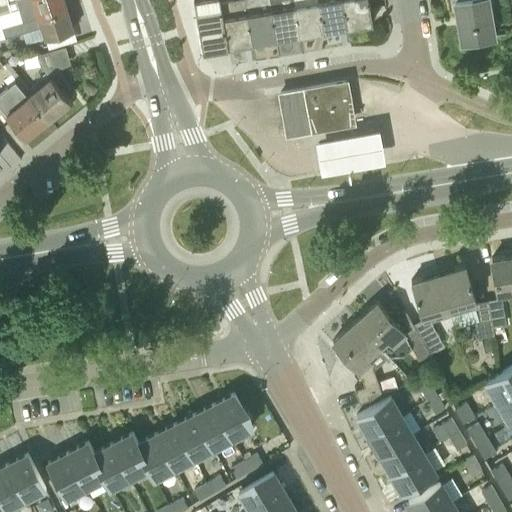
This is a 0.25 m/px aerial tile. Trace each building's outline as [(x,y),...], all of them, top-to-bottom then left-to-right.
[(8,0),(0,2),(0,13),(11,10),(8,0)] [(16,0),(22,19),(66,6),(64,0),(16,0)] [(225,44),(226,47),(227,47),(222,17),(219,1),(220,1),(219,0),(193,0),(202,50),(219,47),(219,45),(225,44)] [(219,1),(222,17),(227,47),(227,46),(251,42),(244,0),(223,0),(220,1),(219,1)] [(244,0),(251,42),(275,37),(272,18),(268,0),(244,0)] [(293,0),(268,0),(272,18),(275,37),(299,33),(293,0)] [(293,0),(299,33),(323,29),(323,24),(318,0),(293,0)] [(323,29),(347,25),(342,0),(318,0),(323,24),(323,29)] [(342,0),(347,25),(350,25),(350,28),(360,26),(359,23),(372,21),(368,1),(369,1),(369,0),(342,0)] [(449,0),(451,8),(451,9),(451,10),(456,9),(461,40),(494,34),(488,0),(449,0)] [(41,25),(45,37),(73,28),(66,6),(22,19),(23,20),(2,26),(5,36),(41,25)] [(41,64),(65,58),(62,47),(38,53),(41,64)] [(49,73),(27,92),(47,115),(72,94),(66,86),(62,89),(49,73)] [(0,91),(0,104),(18,126),(14,129),(20,137),(47,115),(27,92),(16,78),(0,91)] [(352,119),(345,80),(280,92),(287,131),(352,119)] [(381,132),(317,143),(319,159),(322,175),(386,164),(383,148),(381,132)] [(497,293),(511,290),(511,253),(491,257),(497,293)] [(472,303),(476,301),(464,263),(439,270),(450,309),(472,303)] [(423,318),(429,316),(450,309),(439,270),(411,279),(422,316),(423,318)] [(488,299),(492,326),(506,325),(502,296),(488,299)] [(412,321),(404,329),(376,299),(356,318),(380,346),(388,338),(393,344),(395,342),(401,349),(409,342),(418,357),(430,352),(413,322),(412,321)] [(493,333),(492,326),(488,299),(476,301),(472,303),(477,336),(493,333)] [(422,316),(413,322),(430,352),(444,344),(429,316),(423,318),(422,316)] [(373,368),(388,355),(380,346),(356,318),(333,339),(351,359),(348,362),(362,378),(364,385),(355,388),(359,401),(382,392),(373,368)] [(493,336),(485,337),(488,351),(495,349),(493,336)] [(498,401),(511,392),(511,361),(484,378),(498,401)] [(427,399),(438,392),(430,380),(420,386),(427,399)] [(254,425),(235,389),(214,400),(232,436),(254,425)] [(438,392),(427,399),(435,411),(446,405),(438,392)] [(511,392),(498,401),(510,422),(511,420),(511,392)] [(357,413),(368,433),(401,414),(389,394),(357,413)] [(232,436),(214,400),(194,410),(213,446),(232,436)] [(466,400),(455,407),(464,421),(475,414),(466,400)] [(194,410),(175,420),(194,456),(213,446),(194,410)] [(379,451),(412,432),(401,414),(368,433),(379,451)] [(449,434),(459,428),(452,416),(428,430),(435,442),(449,434)] [(194,456),(175,420),(156,430),(174,466),(194,456)] [(476,442),(487,436),(478,421),(467,428),(476,442)] [(138,442),(139,439),(133,428),(112,439),(131,476),(146,468),(149,464),(138,442)] [(464,460),(474,454),(459,428),(449,434),(464,460)] [(174,466),(156,430),(139,439),(138,442),(149,464),(146,468),(152,478),(174,466)] [(379,451),(390,470),(423,451),(412,432),(380,451),(379,451)] [(487,436),(476,442),(484,457),(496,450),(487,436)] [(93,452),(95,448),(89,438),(67,449),(86,485),(102,476),(104,473),(93,452)] [(112,439),(95,448),(93,452),(104,473),(102,476),(108,488),(131,476),(112,439)] [(390,470),(402,490),(444,465),(432,446),(423,451),(390,470)] [(47,485),(29,449),(7,460),(25,496),(47,485)] [(64,495),(86,485),(67,449),(47,461),(48,463),(53,471),(64,495)] [(243,459),(249,469),(262,461),(257,451),(243,459)] [(474,454),(464,460),(471,472),(481,467),(474,454)] [(236,477),(249,469),(243,459),(230,467),(236,477)] [(25,496),(7,460),(0,464),(0,494),(6,506),(25,496)] [(500,484),(511,477),(503,462),(491,469),(500,484)] [(272,468),(238,488),(250,509),(285,489),(272,468)] [(206,481),(212,491),(225,483),(219,474),(206,481)] [(511,477),(500,484),(509,498),(511,496),(511,477)] [(199,499),(212,491),(206,481),(193,489),(199,499)] [(440,481),(408,499),(415,511),(430,511),(451,500),(440,481)] [(489,503),(500,497),(492,484),(481,490),(489,503)] [(287,511),(296,507),(285,489),(250,509),(251,511),(287,511)] [(169,503),(173,511),(175,511),(187,506),(182,496),(169,503)] [(500,497),(489,503),(494,511),(503,511),(507,510),(500,497)] [(67,499),(62,502),(67,511),(72,508),(67,499)] [(458,511),(451,500),(430,511),(458,511)] [(156,511),(173,511),(169,503),(155,510),(156,511)]
